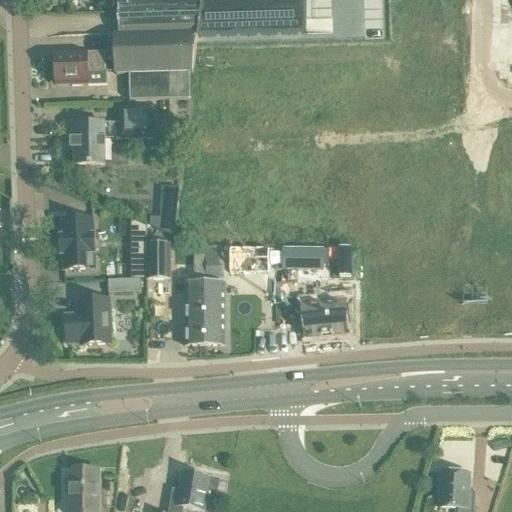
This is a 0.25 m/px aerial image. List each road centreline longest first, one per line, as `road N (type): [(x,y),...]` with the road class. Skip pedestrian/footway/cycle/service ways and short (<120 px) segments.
road 1 (residential): [(12,363),(28,291),(17,0)]
road 2 (residential): [(279,386),(289,438),(305,467),(328,474),(369,463),(397,427),(416,417),(511,414)]
road 3 (primary): [(511,365),(362,371),(279,386)]
road 4 (primary): [(279,386),(310,395),(511,393)]
road 5 (primary): [(0,444),(141,416),(181,397)]
road 6 (primary): [(181,397),(81,397),(0,414)]
road 7 (residential): [(485,0),(487,120)]
